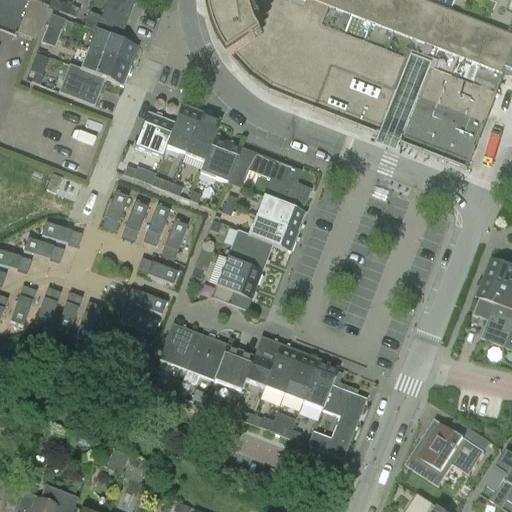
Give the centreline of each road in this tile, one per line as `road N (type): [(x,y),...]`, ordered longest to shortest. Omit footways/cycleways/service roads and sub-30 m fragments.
road 1 (residential): [(186,0),(205,67),(224,90),(251,109),(465,200),(475,224),(417,367)]
road 2 (residential): [(372,485),(15,343),(0,352)]
road 3 (unknown): [(191,26),(166,27),(150,41),(112,117)]
road 4 (residential): [(417,367),(372,485)]
